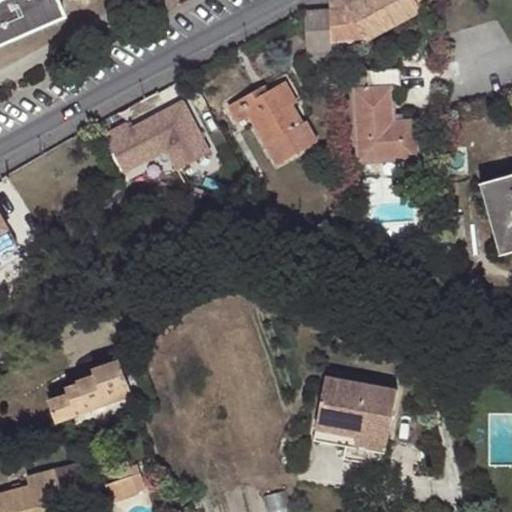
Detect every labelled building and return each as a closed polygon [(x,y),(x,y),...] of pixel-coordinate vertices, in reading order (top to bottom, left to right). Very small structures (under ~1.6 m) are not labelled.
[(0,0),(0,43),(67,14),(60,0),(0,0)] [(362,0),(348,8),(329,10),(331,43),(365,39),(418,10),(418,9),(433,0),(362,0)] [(331,43),(329,10),(306,12),(308,53),(331,53),(331,43)] [(308,67),(332,66),(332,62),(331,53),(308,53),(308,67)] [(401,89),(400,70),(368,72),(369,89),(356,90),(360,160),(417,157),(415,122),(394,123),(392,89),(401,89)] [(286,82),(281,85),(294,105),(298,103),(286,82)] [(294,105),(281,85),(269,92),(261,97),(257,91),(228,107),(237,125),(249,120),(276,166),(319,141),(307,121),(304,122),(294,105)] [(261,97),(269,92),(266,86),(257,91),(261,97)] [(210,155),(183,102),(131,130),(128,124),(105,136),(122,169),(128,166),(132,172),(165,154),(175,174),(210,155)] [(511,251),(511,175),(481,184),(502,254),(511,251)] [(0,253),(17,243),(0,215),(0,253)] [(445,262),(445,279),(456,278),(457,262),(445,262)] [(126,374),(122,361),(95,369),(97,375),(79,380),(80,384),(67,388),(70,395),(50,402),(59,425),(82,418),(81,412),(89,409),(88,404),(112,395),(110,390),(130,384),(126,374)] [(396,388),(326,376),(317,428),(387,440),(396,388)] [(81,412),(82,418),(135,399),(130,384),(110,390),(112,395),(88,404),(89,409),(81,412)] [(387,440),(317,428),(314,441),(386,453),(387,440)] [(66,511),(55,471),(28,479),(30,487),(0,495),(0,511),(66,511)] [(148,492),(143,476),(108,487),(114,504),(148,492)]
